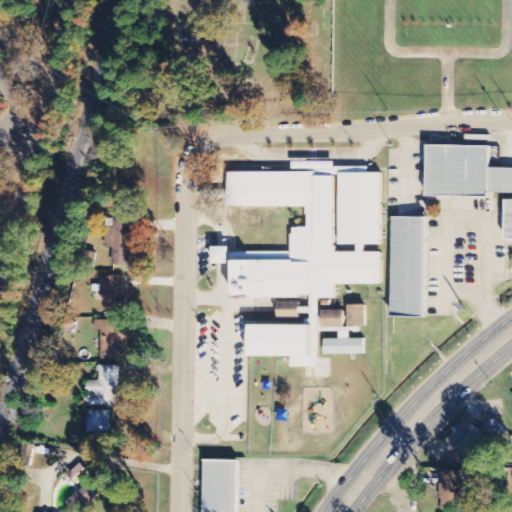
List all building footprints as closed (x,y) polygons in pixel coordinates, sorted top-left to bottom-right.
[(511,193),(511,169),(490,169),(491,148),(428,146),(427,197),(490,198),(490,194),(511,193)] [(230,172),(230,206),(309,206),(309,226),(295,226),(295,233),(291,233),(291,260),(236,260),(236,300),(340,300),(340,285),(382,285),(382,252),(336,252),(336,176),(317,176),(317,172),(230,172)] [(341,173),(341,244),(384,244),(384,173),(341,173)] [(428,219),(394,218),(392,318),(426,319),(428,219)] [(132,266),(133,221),(106,220),(106,248),(115,248),(114,265),(132,266)] [(230,265),(230,248),(213,248),(213,265),(230,265)] [(101,304),(106,304),(106,314),(125,314),(127,278),(102,277),(101,304)] [(280,302),(280,316),(303,316),(303,302),(280,302)] [(350,305),(350,325),(367,325),(367,305),(350,305)] [(324,309),(324,327),(346,327),(346,309),(324,309)] [(101,360),(126,360),(127,322),(102,321),(101,360)] [(252,326),(252,359),(292,359),(292,366),(313,366),(314,327),(252,326)] [(325,338),(325,354),(367,354),(367,338),(325,338)] [(119,367),(100,366),(99,382),(87,382),(86,406),(118,407),(119,367)] [(110,411),(88,411),(89,433),(110,433),(110,411)] [(490,442),(475,428),(458,446),(472,460),(490,442)] [(204,511),(238,511),(240,462),(205,461),(204,511)] [(91,475),(81,464),(69,476),(79,486),(91,475)] [(465,472),(442,471),(442,511),(464,511),(465,472)] [(82,511),(83,503),(95,503),(94,494),(68,495),(67,511),(82,511)]
